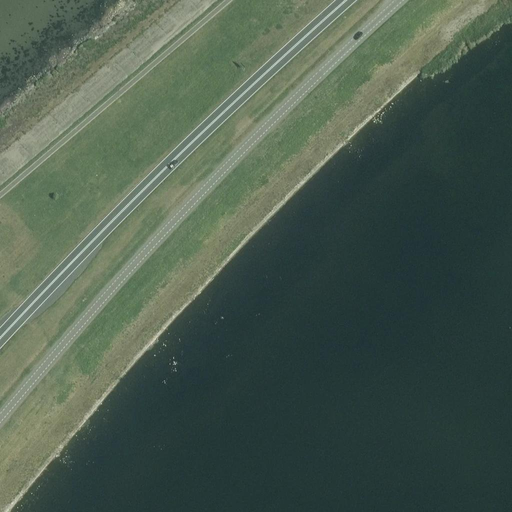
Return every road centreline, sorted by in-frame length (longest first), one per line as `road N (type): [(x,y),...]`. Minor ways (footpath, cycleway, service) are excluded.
road 1 (tertiary): [(0,419),(202,191),(399,0)]
road 2 (trunk): [(0,342),(161,172),(345,0)]
